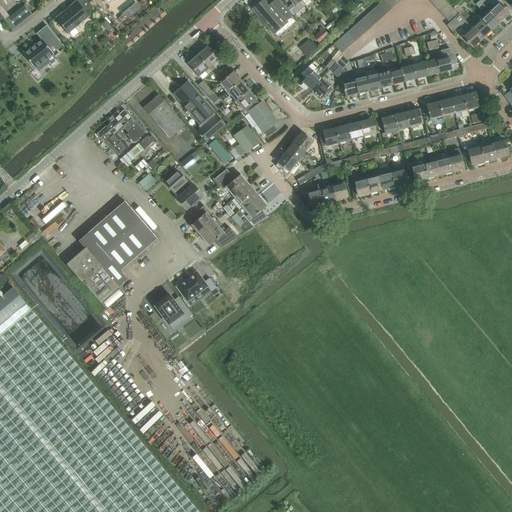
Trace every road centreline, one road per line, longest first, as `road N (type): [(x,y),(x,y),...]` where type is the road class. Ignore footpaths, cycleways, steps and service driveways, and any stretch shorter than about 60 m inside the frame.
road 1 (residential): [(511,163),(312,217),(262,160),(300,121)]
road 2 (residential): [(0,203),(208,20)]
road 3 (residential): [(300,121),(480,80)]
road 4 (residential): [(208,20),(300,121)]
